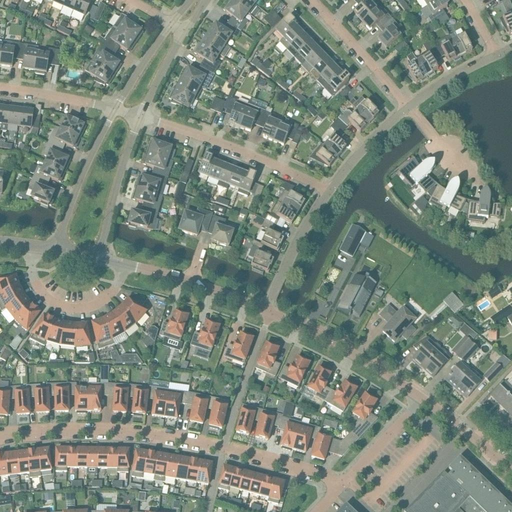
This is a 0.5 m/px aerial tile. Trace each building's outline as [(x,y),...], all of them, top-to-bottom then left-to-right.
[(66,0),(63,7),(73,12),(78,0),(66,0)] [(73,12),(71,18),(81,23),(84,17),(90,3),(83,0),(78,0),(73,12)] [(231,1),(247,14),(254,5),(247,0),(232,0),(232,1),(231,0),(231,1)] [(353,13),(361,22),(375,9),(371,5),(375,1),(374,0),(358,0),(358,1),(362,5),(353,13)] [(432,24),(435,22),(446,15),(442,10),(447,7),(442,0),(437,0),(427,7),(432,16),(428,18),(432,24)] [(247,14),(231,1),(223,10),(225,12),(225,13),(226,12),(235,20),(230,26),(240,33),(248,23),(243,19),(247,14)] [(399,4),(403,10),(407,6),(403,1),(399,4)] [(26,11),(29,5),(23,2),(20,9),(26,11)] [(403,10),(407,15),(411,11),(407,6),(403,10)] [(98,9),(92,7),(87,18),(93,21),(98,9)] [(378,23),(382,28),(392,19),(384,10),(380,14),(375,9),(361,22),(370,31),(378,23)] [(272,11),(268,16),(263,20),(268,24),(277,16),(272,11)] [(509,34),(511,33),(511,14),(502,18),(503,20),(500,21),(499,20),(499,21),(504,30),(505,30),(504,29),(507,29),(509,34)] [(118,31),(136,43),(142,33),(140,32),(142,29),(141,29),(136,27),(136,29),(130,25),(133,21),(122,15),(112,29),(118,31)] [(438,27),(443,24),(449,20),(446,15),(435,22),(438,27)] [(272,29),(281,20),(277,16),(268,24),(272,29)] [(283,39),(295,27),(288,19),(275,31),(283,39)] [(386,49),(400,37),(396,32),(400,28),(392,19),(382,28),(386,32),(378,40),(386,49)] [(59,27),(57,31),(63,34),(65,30),(68,24),(67,24),(62,22),(59,27)] [(240,33),(230,26),(226,32),(216,26),(216,25),(215,25),(213,24),(207,34),(225,46),(231,36),(236,39),(240,33)] [(286,51),(303,35),(295,27),(283,39),(279,43),(286,51)] [(102,45),(102,44),(112,51),(117,45),(126,51),(126,52),(126,53),(127,52),(129,53),(136,43),(118,31),(112,29),(104,41),(99,37),(96,42),(102,45)] [(452,41),(452,42),(460,57),(472,51),(469,45),(470,45),(471,45),(466,35),(465,36),(464,37),(463,35),(457,39),(454,33),(453,33),(454,34),(449,36),(452,41)] [(207,34),(203,41),(204,42),(202,44),(201,43),(201,44),(219,55),(224,59),(230,49),(225,46),(207,34)] [(255,35),(251,40),(254,42),(255,43),(256,43),(259,39),(255,35)] [(294,58),(310,42),(303,35),(286,51),(294,58)] [(0,64),(0,66),(12,68),(12,67),(11,67),(13,56),(19,57),(21,44),(3,42),(3,44),(0,64)] [(67,52),(72,44),(68,42),(63,49),(67,52)] [(301,66),(318,50),(310,42),(294,58),(301,66)] [(398,55),(408,47),(403,42),(394,50),(398,55)] [(459,58),(460,57),(452,42),(441,47),(439,44),(432,48),(439,59),(445,56),(449,63),(454,60),(455,62),(460,59),(459,58)] [(28,46),(21,44),(19,57),(25,58),(23,69),(22,69),(34,71),(37,53),(38,47),(28,46)] [(94,56),(90,62),(96,65),(114,76),(121,66),(111,60),(108,58),(112,51),(102,44),(102,45),(94,56)] [(203,68),(214,75),(220,64),(215,61),(219,55),(201,44),(194,54),(196,55),(196,56),(197,56),(207,62),(203,68)] [(47,62),(53,63),(55,50),(44,48),(43,54),(37,53),(34,71),(35,72),(35,74),(44,76),(44,73),(46,73),(45,73),(47,62)] [(433,63),(439,59),(432,48),(426,52),(415,59),(427,77),(428,76),(429,77),(434,74),(433,73),(438,70),(433,63)] [(61,51),(55,50),(53,63),(59,64),(61,51)] [(309,74),(325,58),(318,50),(301,66),(301,67),(308,74),(309,74)] [(410,81),(411,80),(410,80),(412,79),(416,84),(421,81),(422,82),(427,79),(426,78),(427,77),(415,59),(412,54),(411,54),(412,56),(408,58),(412,66),(406,69),(407,71),(404,73),(404,72),(403,73),(410,81)] [(316,82),(333,66),(325,58),(309,74),(316,82)] [(237,67),(242,70),(246,62),(242,59),(237,67)] [(255,67),(258,63),(259,62),(255,59),(251,64),(255,67)] [(90,62),(85,72),(90,75),(96,79),(99,81),(98,83),(104,86),(104,87),(105,87),(106,85),(108,86),(114,76),(96,65),(90,62)] [(255,67),(263,74),(267,70),(258,63),(255,67)] [(328,85),(340,73),(333,66),(316,82),(324,89),(328,85)] [(186,68),(180,79),(199,89),(202,90),(205,91),(210,82),(214,75),(203,68),(199,75),(196,74),(188,70),(189,69),(188,69),(186,68)] [(328,85),(324,89),(332,97),(348,81),(340,73),(328,85)] [(230,77),(227,83),(232,86),(235,80),(230,77)] [(180,79),(175,89),(194,99),(196,100),(202,90),(199,89),(180,79)] [(275,83),(281,87),(284,83),(278,79),(275,83)] [(346,87),(338,96),(342,100),(351,92),(346,87)] [(194,99),(175,89),(169,100),(171,101),(170,104),(171,104),(176,105),(177,104),(188,110),(194,99)] [(228,123),(239,128),(248,105),(228,97),(226,103),(223,109),(232,113),(228,123)] [(374,110),(375,109),(376,109),(369,101),(368,101),(368,102),(367,103),(361,97),(356,102),(352,99),(348,103),(357,111),(369,124),(378,115),(374,110)] [(220,101),(214,99),(210,109),(216,111),(220,101)] [(221,114),(226,103),(220,101),(216,111),(221,114)] [(254,122),(260,124),(265,112),(248,105),(239,128),(250,132),(254,122)] [(0,124),(8,126),(10,109),(0,107),(0,124)] [(18,127),(20,110),(10,109),(8,126),(18,127)] [(20,110),(18,127),(30,129),(32,113),(25,112),(26,111),(20,110)] [(313,110),(310,114),(314,119),(318,115),(313,110)] [(338,119),(334,123),(343,132),(347,127),(350,123),(360,133),(369,124),(357,111),(352,116),(348,112),(345,112),(339,119),(338,119)] [(261,137),(272,142),(280,124),(274,122),(276,117),(265,112),(260,124),(266,126),(261,137)] [(61,129),(80,138),(85,127),(83,126),(84,125),(83,124),(83,125),(79,122),(78,124),(66,118),(61,129)] [(336,140),(343,132),(334,123),(330,128),(336,133),(324,147),(337,158),(346,148),(336,140)] [(288,135),(293,138),(294,138),(296,131),(299,126),(292,124),(290,129),(280,124),(272,142),(283,146),(288,135)] [(61,129),(58,135),(53,132),(47,144),(59,149),(62,143),(72,148),(72,149),(73,148),(75,149),(80,138),(61,129)] [(292,141),(291,143),(297,145),(302,134),(296,131),(294,138),(293,138),(292,141)] [(151,142),(147,153),(167,160),(171,149),(159,145),(159,143),(154,141),(153,143),(151,142)] [(59,149),(47,144),(42,155),(48,157),(45,163),(65,172),(70,161),(68,160),(68,159),(67,159),(67,160),(56,155),(59,149)] [(324,164),(329,168),(337,158),(324,147),(321,144),(309,159),(308,159),(323,166),(323,165),(324,164)] [(147,153),(143,165),(146,165),(145,166),(146,166),(154,168),(157,169),(155,175),(167,179),(169,173),(173,162),(167,160),(147,153)] [(208,178),(215,162),(204,158),(204,160),(202,164),(198,174),(208,178)] [(435,183),(427,176),(430,174),(431,173),(432,171),(433,169),(434,167),(434,165),(434,163),(432,163),(430,163),(428,163),(426,164),(424,165),(423,166),(420,168),(414,159),(413,159),(414,160),(398,173),(412,188),(416,185),(416,186),(418,184),(425,192),(435,184),(435,183)] [(225,166),(215,162),(208,178),(218,182),(225,166)] [(65,172),(45,163),(43,169),(37,167),(32,178),(44,183),(46,177),(57,182),(58,183),(58,182),(60,183),(65,172)] [(229,186),(235,170),(225,166),(218,182),(217,187),(227,190),(229,186)] [(245,174),(235,170),(229,186),(239,190),(245,174)] [(239,190),(237,194),(247,198),(249,194),(254,196),(258,186),(253,184),(255,178),(245,174),(239,190)] [(136,188),(162,196),(167,179),(155,175),(154,181),(142,178),(143,177),(142,177),(142,178),(139,177),(136,188)] [(51,207),(51,205),(55,195),(53,194),(53,193),(53,194),(41,190),(44,183),(32,178),(25,196),(31,199),(35,200),(41,203),(41,204),(47,207),(48,208),(49,206),(51,207)] [(446,191),(438,185),(428,204),(444,212),(447,208),(449,209),(450,207),(459,212),(465,201),(466,200),(456,196),(457,193),(458,191),(458,190),(459,188),(458,186),(458,184),(457,182),(455,182),(453,183),(452,184),(450,185),(449,187),(448,188),(446,191)] [(253,197),(259,200),(264,188),(258,186),(254,196),(253,197)] [(136,188),(133,200),(135,201),(135,202),(135,201),(143,203),(147,204),(145,210),(157,213),(162,196),(136,188)] [(291,193),(291,195),(284,191),(277,202),(298,214),(305,203),(299,200),(300,197),(301,198),(301,197),(291,192),(291,193)] [(479,203),(468,201),(466,222),(484,224),(485,219),(488,219),(488,217),(499,218),(500,205),(504,205),(504,204),(497,205),(489,204),(490,201),(490,199),(490,197),(489,196),(488,194),(487,192),(486,191),(484,192),(483,193),(481,195),(480,196),(480,198),(479,200),(479,203)] [(277,202),(269,216),(278,221),(280,218),(291,225),(298,214),(277,202)] [(214,211),(214,212),(223,216),(225,210),(216,206),(215,208),(214,211)] [(127,219),(126,224),(128,225),(128,227),(129,227),(135,229),(136,227),(145,229),(147,230),(152,231),(155,220),(157,214),(157,213),(145,210),(143,216),(140,215),(132,213),(132,212),(132,213),(129,212),(127,219)] [(179,231),(194,236),(197,237),(199,231),(205,233),(211,215),(198,210),(196,217),(185,213),(179,231)] [(275,226),(278,221),(269,216),(267,215),(264,220),(275,226)] [(214,233),(211,242),(228,247),(233,232),(223,229),(226,221),(213,217),(208,231),(214,233)] [(264,220),(262,226),(273,232),(275,226),(264,220)] [(339,251),(352,258),(365,233),(352,226),(339,251)] [(283,240),(266,232),(260,244),(265,246),(278,252),(283,240)] [(464,240),(464,243),(473,244),(473,242),(474,234),(465,233),(464,240)] [(253,241),(251,246),(252,247),(262,252),(265,246),(260,244),(253,241)] [(252,247),(248,257),(253,260),(252,264),(251,266),(251,267),(253,267),(252,270),(251,270),(263,275),(263,274),(262,274),(263,272),(265,272),(268,274),(269,272),(273,261),(260,255),(262,252),(252,247)] [(352,287),(344,302),(342,300),(337,309),(348,314),(349,312),(351,314),(359,318),(376,284),(365,279),(365,281),(355,275),(349,286),(352,287)] [(0,296),(19,288),(16,277),(11,278),(1,277),(1,281),(0,280),(0,296)] [(24,297),(19,288),(0,296),(0,309),(1,312),(6,310),(24,297)] [(383,293),(377,289),(374,294),(380,298),(383,293)] [(24,297),(6,310),(15,321),(31,306),(24,297)] [(120,308),(136,324),(146,313),(140,309),(144,304),(135,301),(133,304),(128,300),(120,308)] [(459,301),(450,310),(455,315),(464,306),(459,301)] [(26,331),(39,314),(31,306),(15,321),(26,331)] [(388,306),(379,316),(389,325),(382,332),(394,343),(401,336),(406,340),(415,331),(410,326),(414,321),(418,317),(406,306),(402,310),(398,315),(388,306)] [(494,327),(506,319),(511,314),(511,310),(510,307),(502,312),(490,320),(494,327)] [(136,324),(120,308),(112,315),(124,334),(136,324)] [(188,317),(175,313),(171,324),(170,324),(169,326),(163,324),(159,336),(179,343),(182,335),(185,336),(187,327),(185,326),(188,317)] [(452,314),(447,319),(451,322),(453,324),(458,329),(463,324),(457,319),(457,318),(452,314)] [(112,315),(103,321),(112,341),(124,334),(112,315)] [(46,342),(54,322),(44,317),(30,340),(44,347),(46,342)] [(103,321),(92,324),(98,351),(114,345),(112,341),(103,321)] [(54,322),(46,342),(60,347),(64,325),(54,322)] [(219,327),(206,323),(202,334),(201,334),(200,336),(195,334),(190,346),(210,353),(213,346),(215,347),(219,338),(216,337),(219,327)] [(64,325),(60,347),(75,348),(75,326),(64,325)] [(90,347),(86,325),(75,326),(75,348),(90,347)] [(253,339),(252,339),(253,337),(244,334),(243,336),(240,335),(236,346),(235,346),(234,347),(228,345),(224,358),(243,365),(253,339)] [(9,346),(13,350),(16,350),(22,341),(17,338),(9,346)] [(440,349),(439,348),(436,345),(435,345),(427,338),(420,342),(412,347),(419,353),(413,360),(423,369),(440,350),(440,349)] [(452,352),(458,358),(471,344),(465,338),(452,352)] [(145,346),(152,353),(154,344),(151,341),(145,346)] [(280,365),(274,363),(275,361),(273,361),(278,349),(275,348),(276,346),(267,343),(266,344),(255,369),(275,378),(280,365)] [(477,349),(471,344),(458,358),(464,363),(477,349)] [(10,352),(4,349),(0,357),(0,359),(4,362),(10,352)] [(433,378),(450,359),(445,355),(445,353),(442,350),(441,350),(440,350),(423,369),(433,378)] [(24,361),(28,356),(22,351),(18,355),(24,361)] [(123,356),(119,358),(122,364),(142,364),(138,358),(136,356),(123,356)] [(300,360),(297,358),(292,369),(291,368),(290,370),(284,367),(278,379),(297,388),(309,364),(310,362),(301,358),(300,360)] [(186,371),(188,364),(183,362),(180,370),(186,371)] [(446,380),(456,390),(469,375),(459,365),(446,380)] [(483,378),(489,383),(502,370),(496,365),(483,378)] [(88,390),(88,412),(100,412),(100,397),(107,397),(108,385),(109,367),(100,367),(100,385),(96,385),(88,385),(88,390)] [(318,369),(308,389),(314,393),(312,396),(324,402),(331,391),(325,388),(326,386),(324,386),(330,375),(327,373),(328,371),(320,367),(319,369),(318,369)] [(469,375),(456,390),(466,399),(479,384),(469,375)] [(498,400),(501,403),(511,391),(511,388),(505,381),(490,396),(496,402),(498,400)] [(338,393),(337,393),(336,394),(331,391),(324,402),(342,413),(356,390),(356,389),(357,388),(349,383),(348,385),(345,383),(338,393)] [(68,396),(68,384),(67,384),(67,385),(47,385),(48,397),(55,397),(55,413),(68,412),(68,396)] [(88,390),(76,390),(76,385),(68,384),(68,396),(74,396),(75,412),(76,412),(76,414),(86,414),(86,412),(88,412),(88,390)] [(48,397),(47,385),(46,385),(47,391),(40,391),(39,386),(27,387),(28,399),(35,398),(36,414),(49,413),(48,397)] [(127,398),(128,386),(127,386),(108,385),(107,397),(114,397),(113,413),(126,414),(127,398)] [(147,400),(148,388),(147,388),(128,386),(127,398),(134,398),(132,414),(133,414),(132,416),(142,417),(142,415),(145,416),(147,400)] [(28,399),(27,387),(26,387),(27,392),(20,393),(19,388),(9,389),(8,401),(15,400),(16,416),(29,415),(28,399)] [(8,401),(9,389),(0,388),(0,418),(4,419),(4,417),(7,417),(8,401)] [(148,388),(147,400),(154,400),(152,416),(164,418),(167,396),(168,391),(148,388)] [(164,418),(176,420),(179,404),(186,405),(188,394),(180,392),(168,391),(167,396),(164,418)] [(511,391),(501,403),(504,406),(502,408),(508,413),(511,408),(511,391)] [(190,422),(202,425),(206,409),(208,398),(207,398),(188,394),(186,405),(193,407),(190,422)] [(350,434),(358,441),(377,420),(370,416),(371,414),(369,413),(376,403),(373,401),(374,400),(366,395),(365,396),(352,416),(359,420),(350,434)] [(221,429),(226,408),(228,402),(208,398),(206,409),(212,411),(209,426),(209,428),(218,431),(218,429),(221,429)] [(259,423),(262,411),(243,406),(236,433),(248,436),(252,421),(259,423)] [(389,416),(393,412),(388,407),(383,411),(389,416)] [(279,428),(282,416),(262,411),(259,423),(255,438),(268,441),(272,426),(279,428)] [(282,447),(281,449),(291,452),(291,450),(293,450),(300,424),(289,421),(291,414),(283,411),(282,416),(279,428),(278,430),(285,432),(281,447),(282,447)] [(316,441),(320,429),(300,424),(293,450),(305,454),(309,439),(316,441)] [(316,442),(311,459),(323,462),(326,454),(341,458),(358,441),(350,434),(341,444),(318,437),(320,430),(319,430),(316,442)] [(37,452),(40,473),(51,471),(48,450),(37,452)] [(66,450),(56,450),(56,472),(66,473),(66,450)] [(77,450),(66,450),(66,473),(67,473),(67,469),(76,469),(77,450)] [(77,450),(76,469),(87,469),(87,450),(77,450)] [(87,450),(87,469),(97,469),(97,451),(87,450)] [(107,469),(108,451),(97,451),(97,469),(107,469)] [(118,451),(108,451),(107,469),(117,469),(117,473),(118,451)] [(128,474),(128,451),(118,451),(117,473),(128,474)] [(29,474),(30,479),(40,478),(40,473),(37,452),(26,453),(29,474)] [(143,479),(143,475),(147,454),(136,452),(132,478),(143,479)] [(18,475),(29,474),(26,453),(16,454),(18,475)] [(5,456),(8,477),(18,475),(16,454),(5,456)] [(158,456),(147,454),(143,475),(154,476),(158,456)] [(164,483),(168,458),(158,456),(154,476),(153,481),(164,483)] [(179,459),(168,458),(164,483),(165,478),(175,480),(179,459)] [(511,511),(511,508),(459,458),(448,470),(451,473),(447,478),(443,474),(405,511),(511,511)] [(179,459),(175,480),(186,482),(190,461),(179,459)] [(200,463),(190,461),(186,482),(197,484),(200,463)] [(211,465),(200,463),(197,484),(208,486),(211,465)] [(234,471),(224,468),(218,489),(228,492),(234,471)] [(244,473),(234,471),(228,492),(229,492),(230,488),(239,491),(244,473)] [(244,473),(239,491),(249,494),(254,476),(244,473)] [(264,479),(254,476),(249,494),(259,496),(264,479)] [(267,503),(268,503),(274,481),(264,479),(259,496),(268,499),(267,503)] [(283,485),(273,482),(268,504),(278,507),(283,485)] [(53,492),(54,491),(53,484),(45,485),(45,492),(53,492)]
